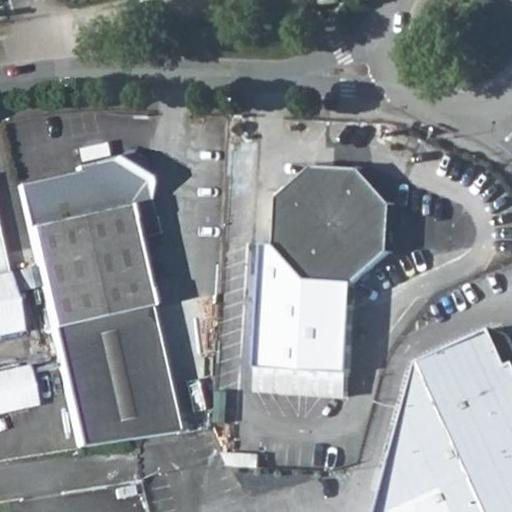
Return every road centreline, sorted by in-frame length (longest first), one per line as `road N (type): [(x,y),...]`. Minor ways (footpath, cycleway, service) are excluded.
road 1 (unknown): [(179,79),(172,356)]
road 2 (residential): [(0,87),(92,77),(260,81)]
road 3 (residential): [(260,81),(420,101)]
road 4 (residential): [(385,25),(345,56),(260,81)]
